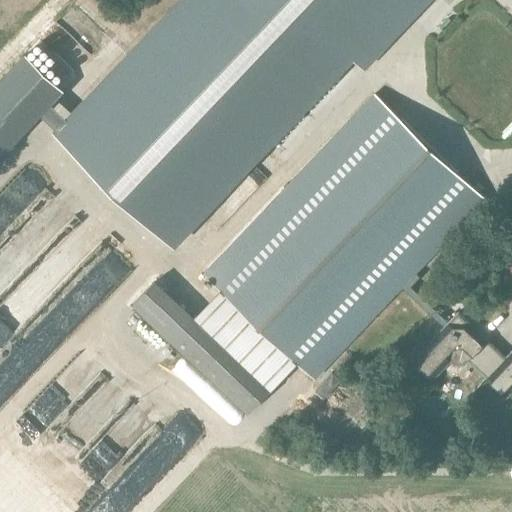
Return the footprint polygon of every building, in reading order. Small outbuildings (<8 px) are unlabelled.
[(173,245),(352,57),(383,51),(431,0),(185,0),(57,135),(173,245)] [(0,83),(0,158),(64,92),(26,56),(0,83)] [(403,288),(444,328),(449,323),(411,288),(422,276),(418,272),(486,201),(376,96),(205,274),(315,379),(403,288)] [(28,309),(97,237),(79,220),(0,302),(0,335),(27,308),(28,309)] [(18,241),(7,251),(19,265),(30,255),(18,241)] [(156,283),(134,307),(248,416),(271,392),(192,317),(156,283)] [(449,323),(444,328),(445,328),(412,362),(418,368),(432,382),(451,363),(455,367),(465,367),(470,362),(478,370),(498,350),(459,313),(449,323)] [(35,326),(0,362),(0,379),(15,394),(43,365),(39,360),(54,344),(35,326)] [(84,344),(21,412),(50,439),(79,407),(85,412),(58,441),(71,453),(124,396),(99,372),(106,365),(84,344)] [(511,352),(506,359),(498,350),(478,370),(507,399),(511,394),(511,352)] [(317,423),(345,450),(365,429),(342,407),(351,397),(346,393),(317,423)] [(131,458),(103,491),(128,511),(130,511),(170,466),(160,457),(154,463),(145,455),(166,432),(150,418),(148,421),(128,404),(75,466),(94,483),(122,451),(131,458)]
